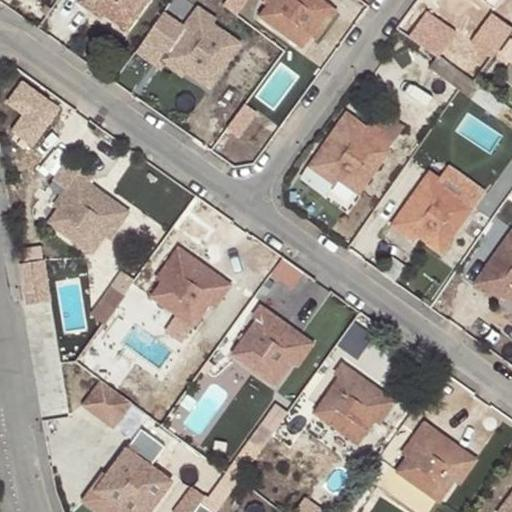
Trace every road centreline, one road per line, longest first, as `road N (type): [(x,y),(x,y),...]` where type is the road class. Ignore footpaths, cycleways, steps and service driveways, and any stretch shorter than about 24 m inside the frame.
road 1 (residential): [(511,386),(243,201)]
road 2 (residential): [(243,201),(0,27)]
road 3 (residential): [(390,0),(243,201)]
road 4 (residential): [(42,511),(21,462),(0,316)]
